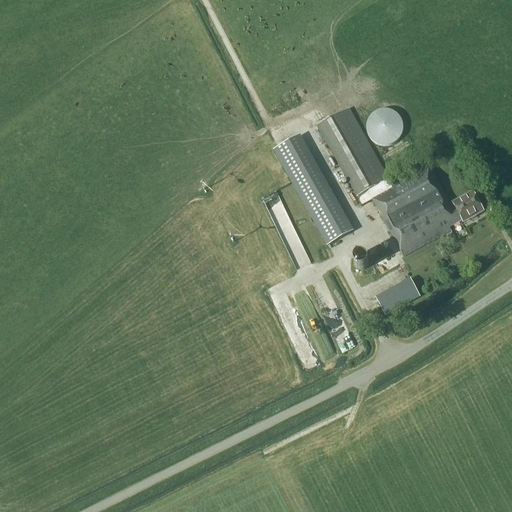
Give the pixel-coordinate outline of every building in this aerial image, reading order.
[(391,185),(350,110),(318,127),(357,199),(368,193),(403,257),(451,231),(449,228),(462,221),(463,223),(483,212),(473,194),(453,204),(456,210),(454,211),(428,165),(391,185)] [(327,246),(347,235),(353,232),(330,191),(300,137),(293,140),(274,151),(327,246)] [(262,197),(270,215),(286,208),(278,190),(262,197)] [(411,280),(374,295),(382,314),(418,299),(411,280)] [(337,341),(344,355),(353,350),(346,337),(337,341)]
